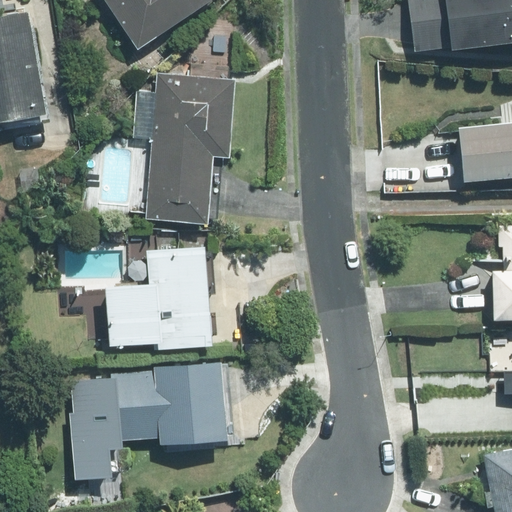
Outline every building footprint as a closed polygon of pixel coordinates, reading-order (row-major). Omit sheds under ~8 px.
[(12,0),(0,0),(0,100),(31,96),(12,0)] [(108,0),(122,19),(149,0),(108,0)] [(511,0),(393,0),(398,32),(511,15),(511,0)] [(210,124),(216,46),(137,40),(125,193),(191,198),(197,123),(210,124)] [(511,118),(460,123),(464,175),(511,170),(511,118)] [(40,168),(19,169),(20,192),(40,191),(40,168)] [(511,200),(489,200),(490,238),(476,238),(474,285),(511,285),(511,200)] [(191,321),(188,222),(130,223),(131,259),(90,260),(92,323),(191,321)] [(203,422),(202,339),(136,340),(136,350),(90,351),(92,415),(138,414),(138,424),(203,422)] [(511,511),(511,419),(468,425),(480,511),(511,511)]
